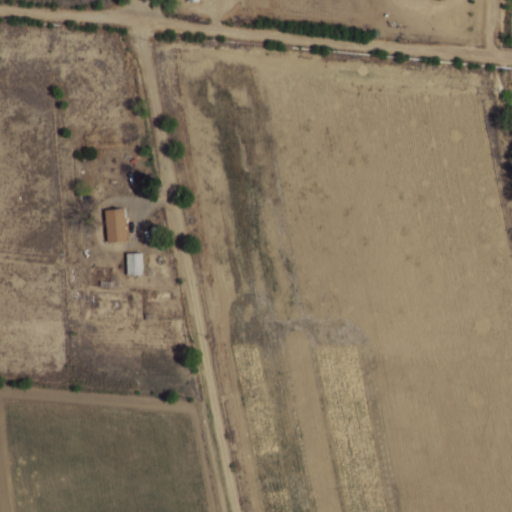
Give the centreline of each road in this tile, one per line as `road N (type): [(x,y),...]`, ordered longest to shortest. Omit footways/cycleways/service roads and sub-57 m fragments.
road 1 (tertiary): [(0,9),(511,58)]
road 2 (residential): [(238,511),(140,23)]
